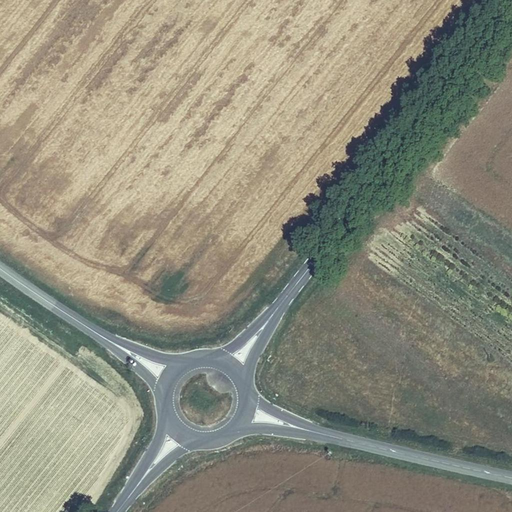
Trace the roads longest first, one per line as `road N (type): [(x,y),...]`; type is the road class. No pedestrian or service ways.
road 1 (secondary): [(277,307),(511,12)]
road 2 (track): [(78,511),(112,467),(126,405),(109,382),(0,299)]
road 3 (tertiary): [(322,434),(511,478)]
